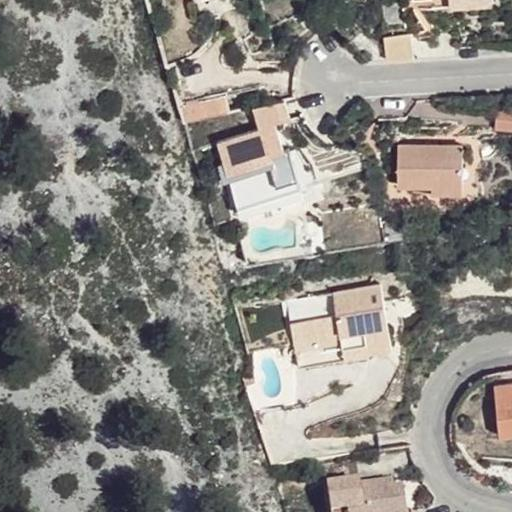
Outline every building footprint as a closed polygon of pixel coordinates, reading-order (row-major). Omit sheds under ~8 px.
[(366,40),(347,16),(333,28),(353,51),(366,40)] [(387,33),(390,59),(417,57),(414,31),(387,33)] [(180,107),(185,125),(235,114),(233,104),(230,94),(180,107)] [(295,117),(290,101),(259,108),(265,129),(223,141),(247,217),(313,198),(299,147),(293,148),(290,134),(286,120),(295,117)] [(511,129),(511,109),(498,109),(499,130),(511,129)] [(435,182),(464,184),(465,145),(433,144),(401,143),(399,183),(435,185),(435,182)] [(464,192),(464,184),(435,182),(435,185),(434,191),(464,192)] [(385,313),(389,312),(385,285),(336,293),(339,315),(294,322),(297,346),(320,343),(322,349),(342,346),(344,353),(369,349),(372,354),(383,352),(395,350),(392,328),(387,328),(385,313)] [(298,353),(322,349),(320,343),(297,346),(298,353)] [(372,358),(372,354),(369,349),(344,353),(346,362),(372,358)] [(511,385),(497,387),(504,437),(511,436),(511,385)] [(412,511),(412,508),(409,491),(383,494),(382,488),(366,489),(365,484),(331,489),(334,511),(412,511)]
